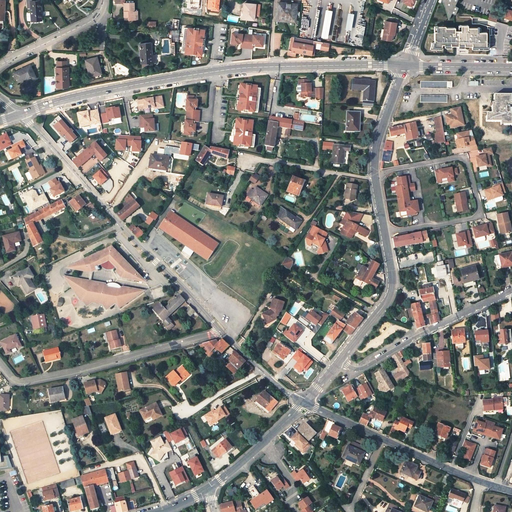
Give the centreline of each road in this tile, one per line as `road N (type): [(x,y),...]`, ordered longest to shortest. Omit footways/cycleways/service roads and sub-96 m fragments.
road 1 (residential): [(18,115),(221,70),(405,65)]
road 2 (residential): [(261,371),(18,115)]
road 3 (residential): [(374,179),(466,156),(483,214),(384,233)]
road 4 (residential): [(511,292),(356,370),(339,359)]
road 5 (residential): [(339,359),(389,289),(384,233)]
road 6 (residential): [(374,179),(242,155)]
road 7 (residential): [(0,67),(89,22),(103,0)]
